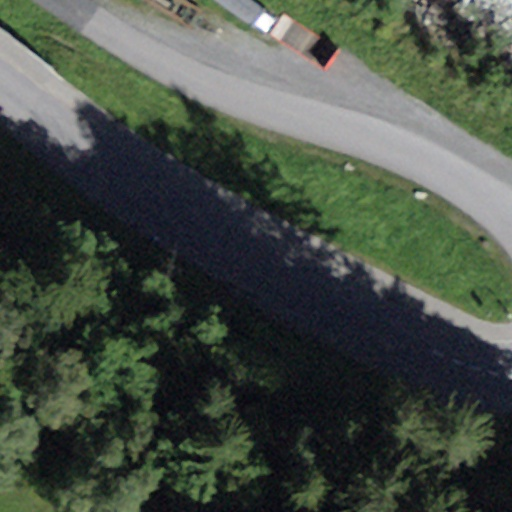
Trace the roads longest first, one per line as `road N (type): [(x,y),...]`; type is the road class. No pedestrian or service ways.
road 1 (tertiary): [(511,374),(475,370),(409,343),(162,209),(0,86)]
road 2 (track): [(511,213),(423,154),(284,110),(130,44),(66,0)]
